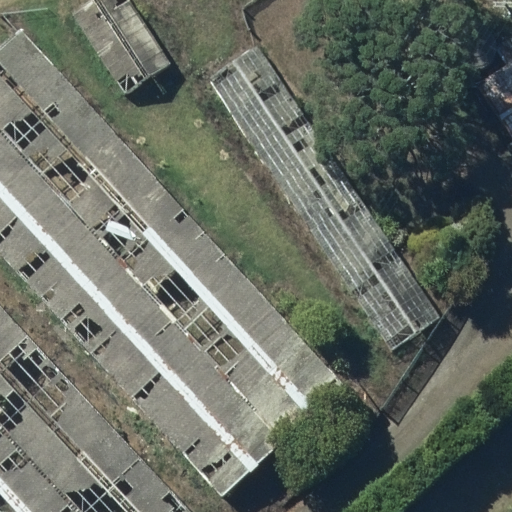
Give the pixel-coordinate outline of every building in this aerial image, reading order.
[(106,0),(76,21),(124,94),(178,58),(139,0),(106,0)] [(27,25),(0,49),(0,257),(223,501),(354,381),(27,25)] [(263,48),(210,85),(397,348),(450,310),(263,48)] [(511,65),(479,90),(511,135),(511,65)] [(202,511),(0,300),(0,511),(202,511)]
